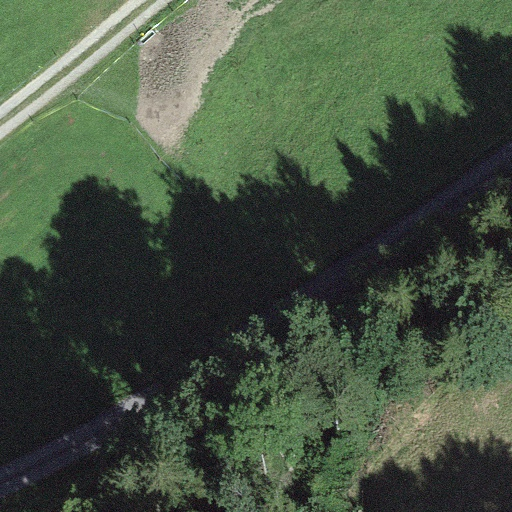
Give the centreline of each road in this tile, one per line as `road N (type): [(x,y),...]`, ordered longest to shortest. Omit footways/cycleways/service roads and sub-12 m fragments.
road 1 (unclassified): [(0,482),(160,398),(391,251),(511,162)]
road 2 (track): [(0,122),(153,0)]
